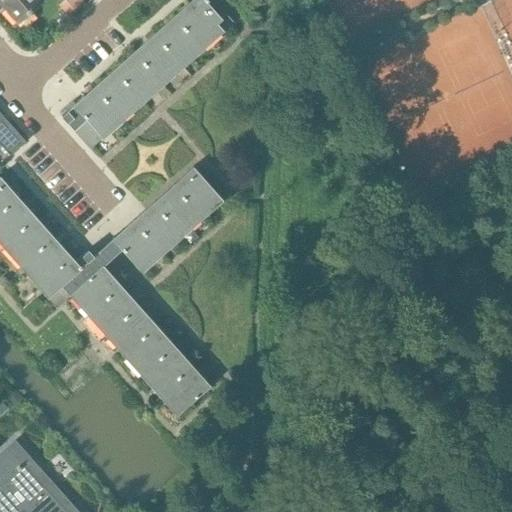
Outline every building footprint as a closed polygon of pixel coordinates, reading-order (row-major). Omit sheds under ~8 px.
[(1,0),(0,1),(0,4),(16,22),(19,20),(23,24),(33,14),(30,10),(41,0),(1,0)] [(233,22),(225,14),(221,18),(206,2),(208,0),(191,0),(73,105),(61,116),(90,149),(102,137),(103,138),(224,31),(223,30),(233,22)] [(0,144),(9,155),(25,141),(0,113),(0,144)] [(142,272),(222,200),(193,167),(112,238),(121,249),(142,272)] [(80,266),(0,177),(0,244),(48,298),(81,268),(80,266)] [(93,254),(103,266),(121,249),(112,238),(93,254)] [(209,385),(103,266),(93,254),(80,266),(81,268),(48,298),(57,308),(69,297),(176,415),(209,385)] [(7,448),(0,454),(0,511),(66,511),(23,464),(23,465),(7,448)]
